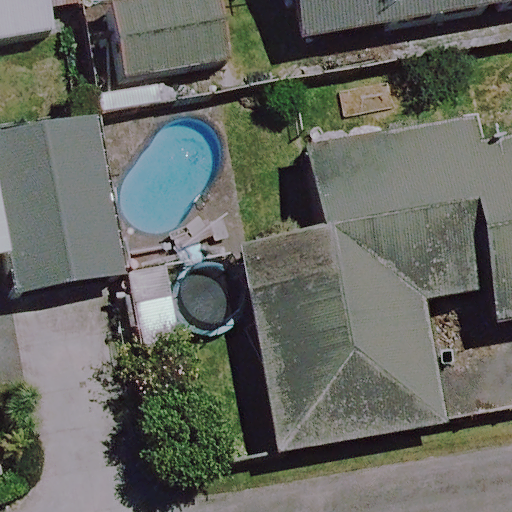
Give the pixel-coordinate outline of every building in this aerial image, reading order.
[(0,0),(0,52),(39,46),(31,0),(0,0)] [(511,0),(223,0),(225,9),(276,0),(277,0),(286,54),(511,14),(511,0)] [(88,26),(98,94),(215,76),(204,8),(88,26)] [(115,287),(87,131),(0,146),(0,272),(59,261),(66,296),(115,287)] [(511,331),(511,144),(301,177),(314,259),(230,272),(260,467),(428,441),(408,315),(463,307),(468,339),(511,331)]
